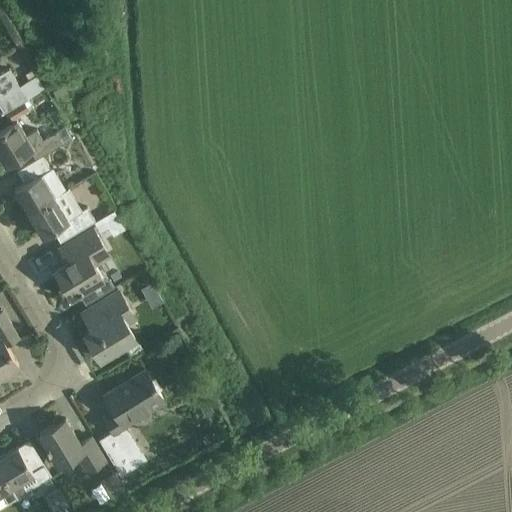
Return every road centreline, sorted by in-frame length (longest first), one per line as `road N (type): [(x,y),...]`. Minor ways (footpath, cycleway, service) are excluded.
road 1 (unclassified): [(150,511),(511,323)]
road 2 (residential): [(0,424),(70,380),(68,348),(0,226)]
